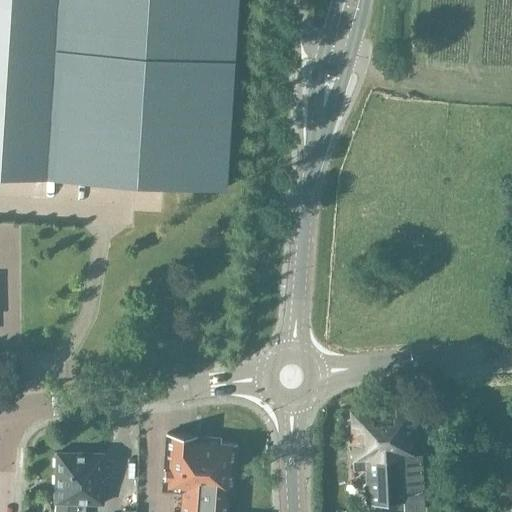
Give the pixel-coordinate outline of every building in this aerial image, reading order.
[(0,0),(0,173),(46,177),(58,0),(0,0)] [(58,0),(46,177),(225,189),(231,101),(243,102),(244,83),(232,82),(237,0),(58,0)] [(399,406),(351,409),(354,469),(366,468),(368,502),(404,499),(408,499),(406,476),(421,475),(420,454),(416,454),(413,407),(399,408),(399,406)] [(167,433),(163,490),(187,491),(185,511),(226,511),(228,494),(233,495),(236,443),(220,442),(221,438),(197,436),(167,433)] [(56,452),(55,503),(68,503),(67,511),(76,511),(75,503),(103,504),(104,453),(56,452)]
